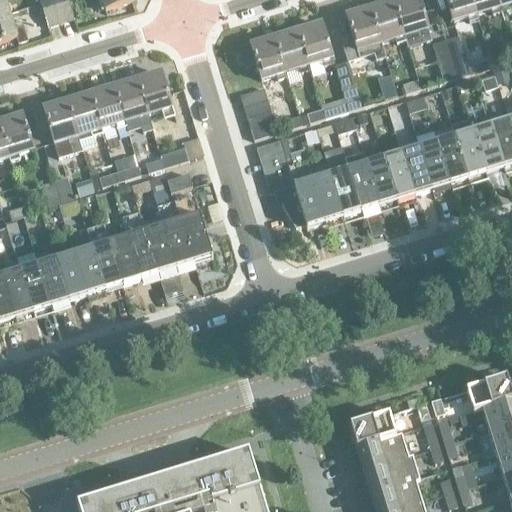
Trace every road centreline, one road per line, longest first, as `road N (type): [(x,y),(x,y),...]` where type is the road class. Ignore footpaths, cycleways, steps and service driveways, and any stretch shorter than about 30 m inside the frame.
road 1 (residential): [(255,292),(183,21)]
road 2 (residential): [(0,381),(255,292)]
road 3 (residential): [(255,292),(511,210)]
road 4 (residential): [(38,458),(284,383)]
road 5 (residential): [(284,383),(511,315)]
road 6 (residential): [(0,76),(183,21)]
road 7 (residential): [(284,383),(322,511)]
